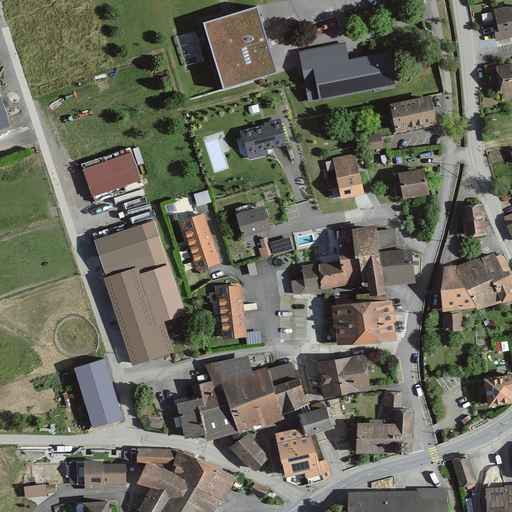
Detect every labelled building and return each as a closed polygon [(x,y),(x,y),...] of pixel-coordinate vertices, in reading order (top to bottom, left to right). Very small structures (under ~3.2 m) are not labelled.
[(224,89),(278,73),(258,6),(204,22),(224,89)] [(511,7),(491,12),(496,40),(511,37),(511,7)] [(346,41),(299,50),(309,102),(397,84),(390,50),(349,58),(346,41)] [(497,70),(502,92),(511,90),(511,59),(484,65),(486,73),(497,70)] [(390,103),(397,131),(438,122),(431,94),(390,103)] [(282,120),(242,129),(249,158),(268,153),(267,148),(288,143),(282,120)] [(371,149),(384,147),(381,132),(369,134),(371,149)] [(84,168),(93,195),(142,179),(132,152),(84,168)] [(339,186),(342,198),(365,193),(356,153),(333,158),(337,176),(327,178),(329,188),(339,186)] [(399,170),(404,197),(430,193),(425,166),(399,170)] [(194,193),(198,206),(212,202),(208,189),(194,193)] [(464,237),(487,235),(484,204),(461,206),(464,237)] [(237,212),(243,236),(272,229),(265,205),(237,212)] [(196,269),(220,262),(204,212),(181,220),(196,269)] [(138,265),(140,272),(168,263),(154,219),(95,238),(106,275),(138,265)] [(377,223),(355,226),(359,252),(362,280),(368,280),(370,297),(386,296),(385,285),(380,250),(378,230),(377,223)] [(340,258),(359,252),(355,226),(337,230),(340,258)] [(378,230),(380,250),(385,285),(416,281),(411,247),(396,249),(393,228),(378,230)] [(291,236),(270,242),(274,256),(295,250),(291,236)] [(259,248),(262,258),(273,255),(267,237),(260,239),(262,247),(259,248)] [(362,280),(359,252),(340,258),(346,284),(362,280)] [(495,252),(464,263),(477,306),(478,308),(511,298),(511,285),(511,284),(511,283),(511,274),(509,268),(504,270),(495,252)] [(322,288),(346,284),(340,258),(319,264),(322,288)] [(292,280),(294,295),(321,293),(316,262),(302,265),(304,278),(292,280)] [(139,273),(155,323),(164,320),(186,313),(170,263),(168,263),(140,272),(139,273)] [(443,311),(477,306),(464,263),(445,264),(441,287),(443,311)] [(174,351),(164,320),(155,323),(139,273),(140,272),(138,265),(106,275),(104,276),(132,364),(174,351)] [(222,338),(247,335),(242,284),(217,286),(222,338)] [(332,303),(337,344),(397,338),(393,299),(332,303)] [(462,312),(443,313),(444,330),(463,329),(462,312)] [(316,360),(324,398),(371,387),(367,353),(316,360)] [(263,426),(284,418),(283,412),(268,368),(267,365),(253,369),(248,354),(214,361),(238,431),(261,422),(263,426)] [(204,439),(238,431),(214,361),(204,368),(205,380),(190,383),(194,399),(174,404),(183,439),(203,434),(204,439)] [(283,412),(310,402),(292,361),(268,368),(283,412)] [(511,372),(484,377),(489,405),(511,401),(511,372)] [(125,419),(110,374),(78,384),(93,429),(125,419)] [(383,390),(382,418),(370,418),(370,421),(357,421),(356,451),(413,452),(414,407),(401,407),(401,391),(383,390)] [(307,434),(333,426),(326,404),(300,412),(307,434)] [(164,420),(143,416),(147,426),(162,429),(164,420)] [(311,434),(305,435),(303,426),(275,432),(285,476),(305,471),(306,477),(323,473),(325,479),(332,476),(327,458),(320,460),(311,434)] [(269,456),(249,432),(230,446),(256,470),(269,456)] [(139,467),(217,500),(234,476),(176,451),(136,450),(135,465),(139,467)] [(460,488),(477,482),(466,454),(450,460),(460,488)] [(72,459),(72,484),(123,484),(123,462),(102,462),(102,459),(72,459)] [(209,511),(217,500),(139,467),(131,481),(143,489),(135,511),(209,511)] [(253,487),(266,493),(269,488),(255,481),(253,487)] [(24,486),(26,498),(47,495),(47,493),(46,484),(46,483),(24,486)] [(46,484),(47,493),(57,492),(56,483),(46,484)] [(414,511),(415,487),(380,486),(380,493),(347,492),(346,511),(414,511)] [(415,487),(414,511),(446,511),(447,488),(415,487)] [(511,511),(511,492),(504,493),(504,488),(483,489),(484,511),(511,511)] [(78,498),(78,511),(103,511),(104,498),(78,498)]
